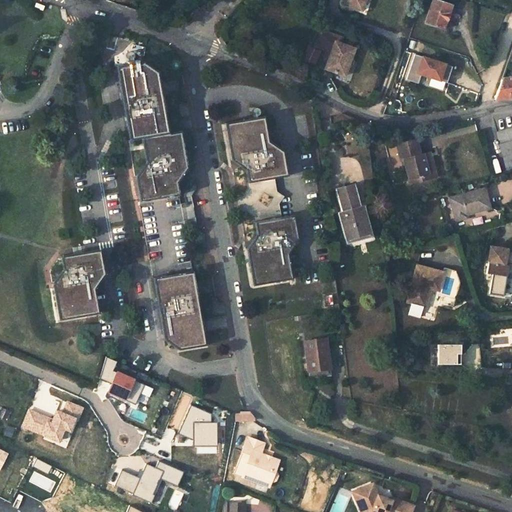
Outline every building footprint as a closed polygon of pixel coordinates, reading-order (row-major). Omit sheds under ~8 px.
[(343,0),(342,4),(362,11),(365,0),(343,0)] [(432,0),(424,22),(443,29),(450,5),(435,0),(432,0)] [(39,10),(42,11),(45,7),(36,3),(34,6),(40,8),(39,10)] [(322,67),(342,74),(352,47),(337,41),(340,34),(320,26),(314,45),(328,51),(322,67)] [(406,80),(417,83),(418,77),(445,83),(449,64),(411,55),(406,80)] [(143,62),(114,67),(118,92),(122,92),(125,104),(120,104),(127,142),(140,140),(144,163),(134,178),(138,203),(151,201),(150,197),(165,195),(165,199),(179,196),(176,184),(186,169),(185,164),(179,132),(168,134),(162,102),(156,72),(143,62)] [(493,99),(511,96),(511,77),(500,79),(493,99)] [(245,180),(259,178),(259,182),(274,179),(286,177),(282,153),(267,142),(265,128),(263,117),(222,124),(229,162),(243,172),(245,180)] [(511,127),(495,132),(498,145),(511,141),(511,127)] [(414,140),(395,145),(399,161),(403,160),(409,183),(420,180),(419,175),(426,173),(421,154),(418,155),(414,140)] [(511,141),(498,145),(504,170),(511,167),(511,141)] [(419,175),(420,180),(434,176),(428,152),(421,154),(426,173),(419,175)] [(338,213),(346,241),(366,234),(353,185),(335,190),(341,212),(338,213)] [(447,199),(454,222),(465,219),(464,215),(488,208),(482,188),(447,199)] [(273,190),(262,191),(264,214),(279,214),(278,194),(274,194),(273,190)] [(251,288),(292,280),(287,255),(297,240),(293,216),(282,218),(267,221),(267,224),(253,227),(255,236),(244,250),(251,288)] [(492,281),(506,283),(509,265),(511,265),(511,252),(506,252),(506,249),(491,247),(488,263),(494,264),(492,281)] [(94,315),(98,314),(94,289),(103,275),(102,267),(99,250),(58,258),(61,270),(51,285),(57,322),(94,315)] [(404,314),(422,319),(430,289),(438,291),(443,273),(416,267),(404,314)] [(163,342),(178,352),(205,347),(199,313),(192,273),(164,277),(165,281),(152,283),(163,342)] [(303,343),(307,373),(308,373),(327,371),(329,371),(325,341),(303,343)] [(434,345),(434,365),(458,365),(458,345),(434,345)] [(111,384),(116,372),(113,371),(117,362),(106,357),(99,379),(111,384)] [(136,379),(117,371),(116,372),(111,384),(107,393),(126,401),(135,381),(136,379)] [(144,385),(135,381),(126,401),(135,405),(144,385)] [(65,400),(61,412),(74,417),(73,420),(77,421),(83,407),(65,400)] [(210,414),(190,405),(177,433),(192,440),(191,422),(211,421),(210,414)] [(50,417),(27,408),(19,427),(38,434),(44,419),(48,421),(50,417)] [(61,412),(53,409),(50,417),(48,421),(44,419),(38,434),(57,442),(62,429),(68,432),(73,420),(74,417),(61,412)] [(216,421),(211,421),(191,422),(192,440),(192,446),(216,446),(216,421)] [(250,455),(242,477),(268,486),(270,482),(274,480),(276,475),(274,470),(278,460),(270,457),(269,459),(266,458),(267,456),(260,453),(263,443),(247,437),(242,451),(250,455)] [(0,470),(9,453),(0,448),(0,470)] [(250,455),(242,451),(233,473),(242,477),(250,455)] [(52,466),(36,458),(32,466),(48,474),(52,466)] [(157,460),(154,467),(162,471),(158,478),(176,486),(182,471),(157,460)] [(139,478),(132,494),(131,495),(150,503),(153,495),(151,494),(158,478),(162,471),(154,467),(145,463),(139,478)] [(132,494),(139,478),(121,470),(114,486),(132,494)] [(359,511),(368,511),(362,509),(356,494),(373,487),(371,482),(350,491),(359,511)] [(410,511),(413,507),(411,506),(391,498),(390,501),(377,496),(373,487),(356,494),(362,509),(368,511),(410,511)]
